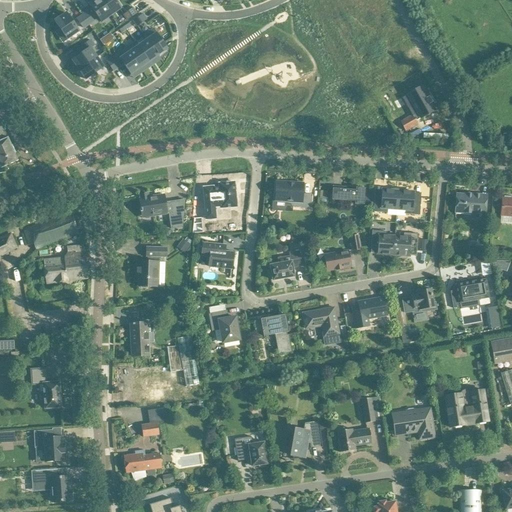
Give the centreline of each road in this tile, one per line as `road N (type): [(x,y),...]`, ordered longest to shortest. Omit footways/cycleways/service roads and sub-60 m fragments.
road 1 (residential): [(256,154),(246,287),(256,303),(428,271),(442,167)]
road 2 (residential): [(86,178),(100,253),(97,394),(106,511)]
road 3 (residential): [(511,454),(228,497),(212,511)]
road 4 (residential): [(177,16),(180,50),(164,79),(143,93),(107,98),(73,88),(48,65),(43,9)]
road 5 (residential): [(391,0),(467,133),(464,169)]
road 6 (residential): [(442,167),(256,154)]
road 7 (residential): [(256,154),(204,155),(86,178)]
road 8 (residential): [(86,178),(0,35)]
